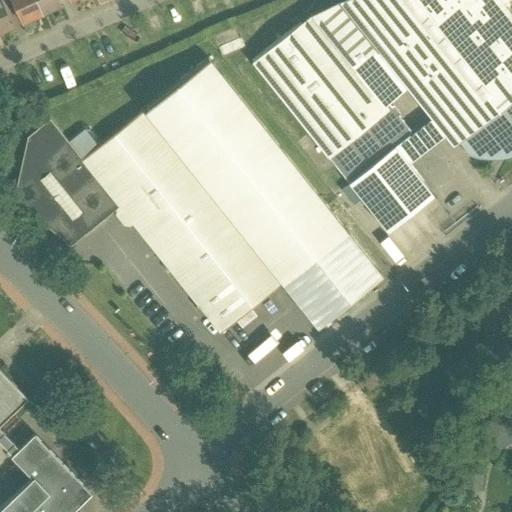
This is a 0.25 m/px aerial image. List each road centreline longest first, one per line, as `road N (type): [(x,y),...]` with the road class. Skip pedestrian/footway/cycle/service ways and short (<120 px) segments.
road 1 (residential): [(192,467),(511,204)]
road 2 (residential): [(0,245),(192,467)]
road 3 (residential): [(0,57),(111,0)]
